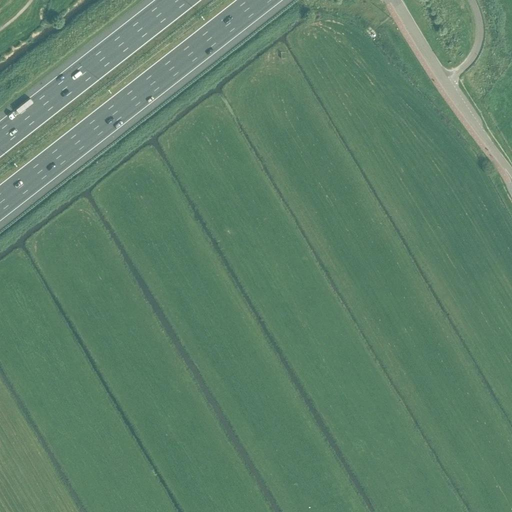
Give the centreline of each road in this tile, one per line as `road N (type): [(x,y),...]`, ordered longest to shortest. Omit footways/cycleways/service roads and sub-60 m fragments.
road 1 (motorway): [(0,203),(259,0)]
road 2 (motorway): [(177,0),(0,140)]
